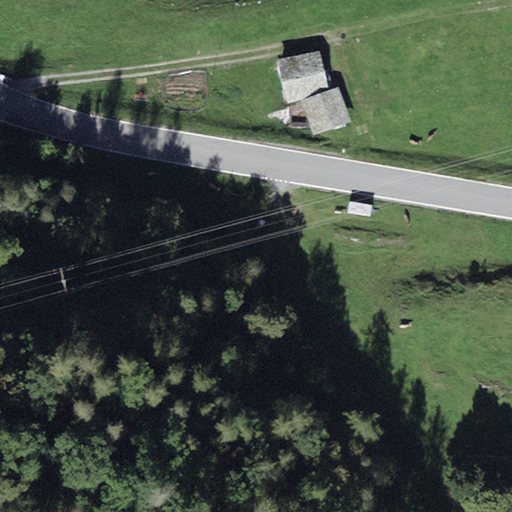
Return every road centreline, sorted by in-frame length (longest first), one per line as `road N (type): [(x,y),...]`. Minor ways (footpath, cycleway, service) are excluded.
road 1 (track): [(0,106),(42,80),(236,57),(511,0)]
road 2 (tertiary): [(511,206),(134,144),(0,108)]
